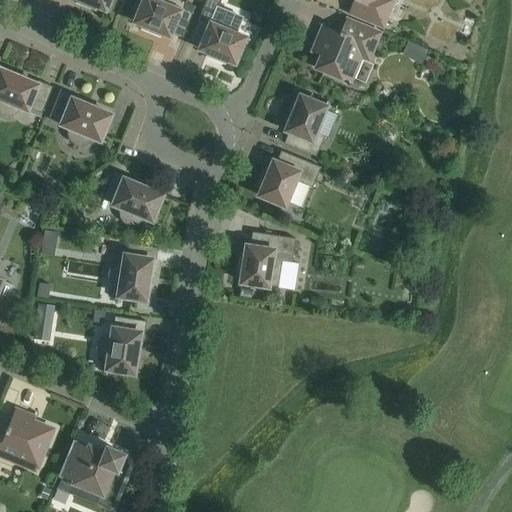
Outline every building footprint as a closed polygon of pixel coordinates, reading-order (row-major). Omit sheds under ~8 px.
[(71,0),(76,2),(76,4),(95,12),(96,10),(106,14),(111,0),(71,0)] [(195,7),(178,0),(140,0),(130,24),(140,29),(140,30),(159,38),(160,37),(170,41),(175,30),(184,33),(195,7)] [(353,0),(347,15),(384,30),(396,0),(353,0)] [(195,51),(206,55),(205,57),(224,65),(225,63),(235,68),(248,36),(236,31),(241,18),(224,11),(222,18),(202,10),(191,36),(200,40),(195,51)] [(343,16),(337,31),(320,24),(309,51),(321,56),(315,71),(351,86),(361,60),(370,64),(383,32),(343,16)] [(37,82),(1,67),(1,66),(0,65),(0,110),(3,113),(7,114),(11,113),(15,111),(16,109),(28,115),(30,109),(41,114),(52,87),(38,81),(37,82)] [(88,141),(88,140),(102,146),(115,114),(73,96),(73,95),(60,90),(49,117),(59,121),(56,127),(70,132),(69,133),(70,137),(73,141),(76,143),(80,144),(84,143),(88,141)] [(284,121),(285,122),(281,132),(292,137),(288,145),(315,157),(324,136),(318,133),(329,105),(298,92),(293,103),(292,102),(284,121)] [(254,197),(285,210),(297,182),(312,188),(320,167),(285,153),(281,162),(271,157),(266,168),(265,167),(257,186),(258,187),(254,197)] [(139,221),(140,220),(154,225),(167,194),(125,176),(114,171),(102,198),(111,201),(108,207),(121,212),(121,213),(122,217),(124,221),(128,223),(132,224),(136,223),(139,221)] [(243,243),(241,253),(240,253),(236,274),(238,274),(237,285),(270,291),(271,287),(277,288),(282,261),(291,263),(295,239),(256,233),(255,244),(243,243)] [(129,244),(127,253),(122,252),(119,265),(118,265),(114,267),(111,270),(110,274),(110,278),(112,282),(115,285),(116,285),(114,300),(147,306),(154,260),(156,261),(157,248),(129,244)] [(6,278),(0,275),(0,320),(14,285),(5,281),(6,278)] [(48,299),(50,285),(39,283),(37,297),(48,299)] [(32,339),(49,342),(54,306),(37,304),(32,339)] [(114,316),(113,325),(110,324),(108,338),(106,338),(103,340),(100,343),(98,347),(98,351),(100,355),(103,358),(105,359),(102,373),(135,379),(143,333),(144,334),(146,322),(114,316)] [(36,419),(37,415),(16,407),(7,427),(0,424),(0,459),(34,474),(35,470),(38,471),(56,427),(36,419)] [(94,503),(96,497),(103,499),(114,473),(118,474),(126,453),(106,445),(105,447),(101,446),(100,448),(90,443),(88,447),(72,441),(57,479),(72,486),(69,493),(94,503)]
